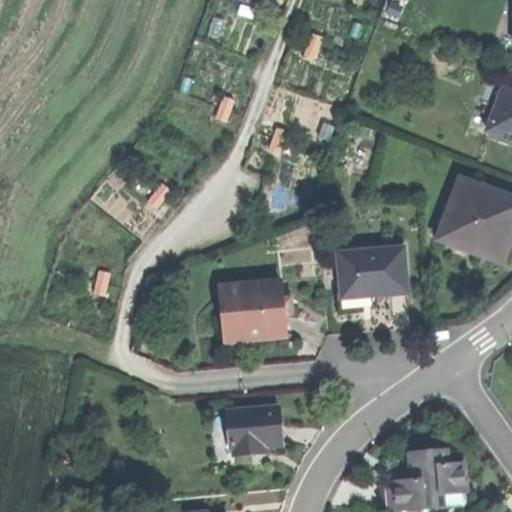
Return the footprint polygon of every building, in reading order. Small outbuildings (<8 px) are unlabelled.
[(265,24),(273,3),(266,0),(262,0),(255,21),(265,24)] [(317,61),(324,40),(314,36),(307,58),(317,61)] [(491,132),(511,139),(511,89),(507,88),(491,132)] [(229,123),(236,102),(226,98),(219,120),(229,123)] [(289,135),(279,131),(270,153),(280,157),(289,135)] [(511,197),(464,179),(456,201),(460,203),(448,235),(486,249),(483,256),(504,263),(511,241),(511,235),(507,234),(511,221),(511,197)] [(158,211),(174,194),(166,187),(150,204),(158,211)] [(393,295),(411,293),(407,248),(340,255),(344,297),(378,294),(379,296),(393,295)] [(106,297),(113,275),(103,271),(96,293),(106,297)] [(244,341),(289,337),(287,311),(284,282),(224,288),(227,325),(242,323),(244,341)] [(380,307),(379,296),(378,294),(344,297),(345,310),(380,307)] [(229,343),(244,341),(242,323),(227,325),(229,343)] [(283,407),(230,412),(233,449),(240,448),(241,455),(270,452),(269,444),(286,443),(284,426),(283,407)] [(400,481),(402,511),(448,507),(447,492),(470,490),(468,462),(453,463),(452,448),(415,451),(416,465),(417,480),(400,481)] [(390,511),(402,511),(400,481),(388,482),(390,511)]
